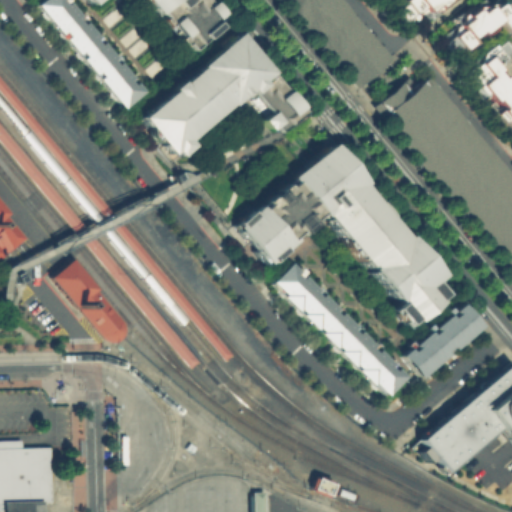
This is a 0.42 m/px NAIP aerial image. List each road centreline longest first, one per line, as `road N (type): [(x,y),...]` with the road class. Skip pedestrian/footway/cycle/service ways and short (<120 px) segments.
road 1 (residential): [(379,420),(271,327),(2,0)]
road 2 (secondary): [(231,0),(511,335)]
road 3 (secondary): [(511,307),(257,0)]
road 4 (residential): [(507,329),(398,418),(379,420)]
